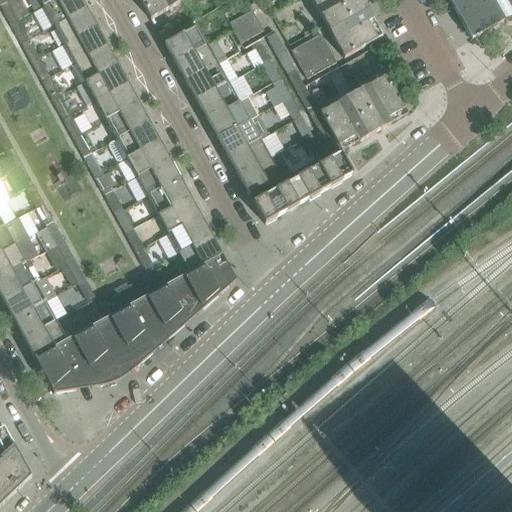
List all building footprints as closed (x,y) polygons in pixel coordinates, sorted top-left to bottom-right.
[(59,0),(37,0),(43,9),(59,0)] [(85,10),(79,0),(59,0),(43,9),(53,28),(85,10)] [(137,0),(150,22),(189,0),(137,0)] [(372,21),(360,0),(309,0),(344,61),(368,47),(377,42),(367,24),(372,21)] [(511,0),(446,0),(448,1),(468,37),(471,42),(488,33),(503,25),(505,27),(508,27),(511,27),(511,25),(511,0)] [(18,23),(11,10),(3,15),(10,28),(18,23)] [(96,29),(90,18),(85,10),(53,28),(64,47),(96,29)] [(257,24),(251,13),(243,18),(249,28),(257,24)] [(249,28),(243,18),(236,22),(242,32),(249,28)] [(242,32),(236,22),(229,26),(235,36),(242,32)] [(25,35),(18,23),(10,28),(17,40),(25,35)] [(263,34),(257,24),(249,28),(254,39),(263,34)] [(175,36),(170,27),(157,34),(162,43),(175,36)] [(207,49),(196,28),(163,47),(175,67),(207,49)] [(254,39),(249,28),(242,32),(247,42),(254,39)] [(106,48),(100,37),(96,29),(64,47),(74,66),(106,48)] [(247,42),(242,32),(235,36),(240,46),(247,42)] [(328,52),(320,37),(313,41),(321,56),(328,52)] [(276,59),(285,54),(278,41),(269,46),(276,59)] [(321,56),(313,41),(305,46),(313,60),(321,56)] [(185,86),(218,67),(226,63),(216,44),(207,49),(175,67),(185,86)] [(313,60),(305,46),(298,50),(305,64),(313,60)] [(39,61),(32,48),(24,53),(31,65),(39,61)] [(117,67),(111,56),(106,48),(74,66),(84,85),(117,67)] [(269,63),(262,50),(254,55),(261,67),(269,63)] [(305,64),(298,50),(290,54),(298,68),(305,64)] [(336,66),(328,52),(321,56),(328,70),(336,66)] [(285,54),(276,59),(283,71),(292,67),(285,54)] [(328,70),(321,56),(313,60),(321,74),(328,70)] [(321,74),(313,60),(305,64),(313,78),(321,74)] [(46,73),(39,61),(31,65),(38,78),(46,73)] [(276,75),(269,63),(261,67),(268,80),(276,75)] [(313,78),(305,64),(298,68),(306,82),(313,78)] [(127,86),(121,75),(117,67),(84,85),(95,104),(127,86)] [(228,86),(218,67),(185,86),(196,104),(228,86)] [(387,122),(405,112),(386,78),(319,116),(338,149),(356,139),(359,145),(390,127),(387,122)] [(297,97),(306,92),(299,79),(290,84),(297,97)] [(60,99),(53,86),(45,91),(51,103),(60,99)] [(138,105),(132,94),(127,86),(95,104),(105,123),(138,105)] [(239,105),(228,86),(196,104),(206,123),(239,105)] [(290,101),(283,88),(275,93),(274,91),(265,97),(272,111),(282,105),(290,101)] [(306,92),(297,97),(304,109),(313,104),(306,92)] [(67,111),(60,99),(51,103),(58,116),(67,111)] [(297,113),(290,101),(282,105),(289,118),(297,113)] [(148,124),(142,113),(138,105),(105,123),(116,142),(148,124)] [(249,124),(239,105),(206,123),(217,142),(249,124)] [(318,134),(326,130),(320,117),(311,122),(318,134)] [(81,136),(74,124),(65,128),(72,141),(81,136)] [(158,143),(153,132),(148,124),(116,142),(110,145),(109,150),(116,164),(119,165),(126,161),(158,143)] [(260,143),(249,124),(217,142),(227,161),(260,143)] [(311,138),(304,126),(296,130),(303,143),(311,138)] [(326,130),(318,134),(325,147),(333,142),(326,130)] [(9,143),(2,131),(0,131),(0,147),(0,148),(9,143)] [(88,149),(81,136),(72,141),(79,154),(88,149)] [(318,151),(311,138),(303,143),(310,156),(318,151)] [(169,162),(163,151),(158,143),(126,161),(136,180),(169,162)] [(270,162),(260,143),(227,161),(238,180),(270,162)] [(22,168),(15,156),(0,164),(0,166),(6,177),(14,173),(22,168)] [(353,177),(341,156),(318,169),(330,190),(353,177)] [(102,175),(95,162),(86,167),(93,179),(102,175)] [(179,181),(173,170),(169,162),(136,180),(147,199),(179,181)] [(281,181),(270,162),(238,180),(249,199),(281,181)] [(29,181),(22,168),(14,173),(21,186),(29,181)] [(330,190),(318,169),(297,181),(308,202),(330,190)] [(109,187),(102,175),(93,179),(100,192),(109,187)] [(190,200),(184,189),(179,181),(147,199),(157,218),(190,200)] [(308,202),(297,181),(275,193),(286,215),(308,202)] [(286,215),(275,193),(252,205),(264,227),(286,215)] [(43,207),(36,194),(28,199),(35,211),(43,207)] [(122,213),(116,200),(107,205),(114,217),(122,213)] [(200,219),(194,208),(190,200),(157,218),(168,237),(200,219)] [(50,219),(43,207),(35,211),(42,224),(50,219)] [(129,225),(122,213),(114,217),(121,230),(129,225)] [(210,237),(205,227),(200,219),(168,237),(178,256),(210,237)] [(0,254),(14,247),(24,242),(14,223),(3,228),(0,229),(0,254)] [(64,245),(57,232),(49,237),(56,249),(64,245)] [(221,256),(215,246),(210,237),(178,256),(188,275),(221,256)] [(143,250),(136,238),(128,242),(135,255),(143,250)] [(71,257),(64,245),(56,249),(63,262),(71,257)] [(0,279),(24,266),(14,247),(0,254),(0,279)] [(150,263),(143,250),(135,255),(142,268),(150,263)] [(202,312),(236,283),(221,256),(188,275),(183,278),(202,312)] [(34,285),(24,266),(0,279),(0,299),(2,303),(34,285)] [(85,282),(78,270),(70,274),(77,287),(85,282)] [(183,278),(148,297),(146,298),(169,341),(202,312),(183,278)] [(45,304),(55,298),(45,279),(34,285),(2,303),(12,322),(45,304)] [(92,295),(85,282),(77,287),(83,300),(92,295)] [(169,341),(146,298),(148,297),(140,282),(127,288),(126,286),(109,295),(119,313),(108,319),(136,370),(169,341)] [(55,323),(45,304),(12,322),(23,341),(55,323)] [(136,370),(108,319),(70,340),(87,370),(93,367),(97,390),(99,389),(119,383),(131,375),(136,370)] [(66,342),(55,323),(23,341),(33,360),(66,342)] [(87,370),(70,340),(66,342),(33,360),(53,396),(97,390),(93,367),(87,370)] [(0,509),(18,492),(31,480),(3,430),(0,432),(0,449),(4,457),(0,461),(0,509)]
